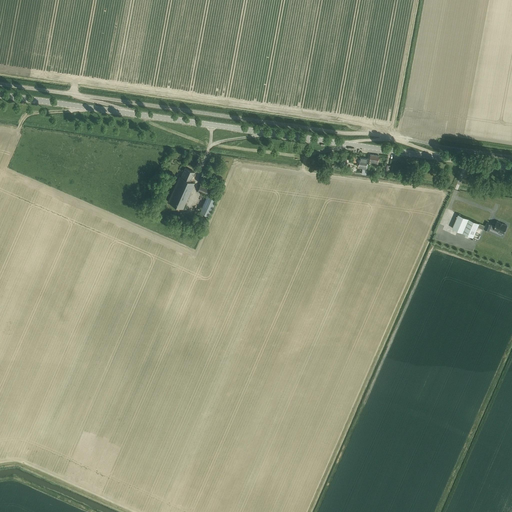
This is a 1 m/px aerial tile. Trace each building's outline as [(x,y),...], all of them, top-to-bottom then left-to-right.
[(370,162),(378,164),(379,156),(371,154),(370,162)] [(360,161),(359,166),(363,167),(362,169),(362,171),(362,173),(362,174),(367,175),(367,174),(367,172),(368,169),(368,167),(367,167),(367,164),(368,158),(361,157),(360,159),(360,161)] [(168,201),(183,208),(194,183),(190,181),(195,172),(185,168),(181,177),(179,176),(179,178),(177,177),(176,180),(178,180),(168,201)] [(200,212),(209,216),(217,198),(209,195),(212,186),(202,182),(198,190),(208,194),(200,212)] [(458,214),(453,228),(463,233),(473,237),(479,223),(458,214)] [(487,222),(484,229),(489,231),(490,229),(493,230),(494,229),(498,231),(498,233),(502,235),(503,233),(504,234),(507,225),(497,220),(494,226),(487,222)]
